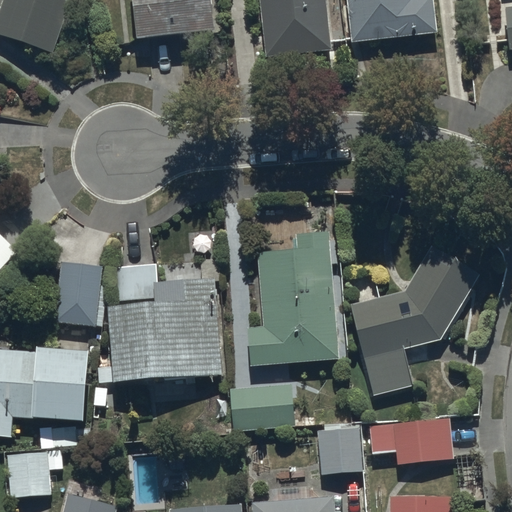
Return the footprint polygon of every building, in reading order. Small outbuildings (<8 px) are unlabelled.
[(75,0),(6,0),(0,18),(0,42),(53,62),(75,0)] [(130,0),(136,50),(217,43),(212,0),(130,0)] [(257,0),(266,67),(334,59),(327,0),(257,0)] [(345,0),(352,51),(439,41),(435,2),(413,5),(412,0),(345,0)] [(340,369),(331,239),(296,242),(297,261),(258,263),(263,335),(248,336),(251,376),(340,369)] [(0,288),(22,266),(0,244),(0,288)] [(406,299),(351,311),(373,405),(414,395),(406,358),(443,349),(482,284),(432,254),(406,299)] [(100,374),(100,388),(224,385),(215,286),(158,292),(156,270),(111,274),(114,309),(156,307),(156,317),(110,318),(113,374),(100,374)] [(98,336),(103,275),(62,272),(57,332),(98,336)] [(32,432),(49,433),(53,457),(85,451),(93,365),(0,357),(0,448),(11,449),(13,427),(32,428),(32,432)] [(294,393),(229,396),(231,438),(295,435),(294,393)] [(370,434),(319,435),(321,482),(362,480),(361,460),(399,459),(400,470),(456,468),(454,423),(369,426),(370,434)] [(51,460),(6,462),(8,506),(53,504),(51,460)]
